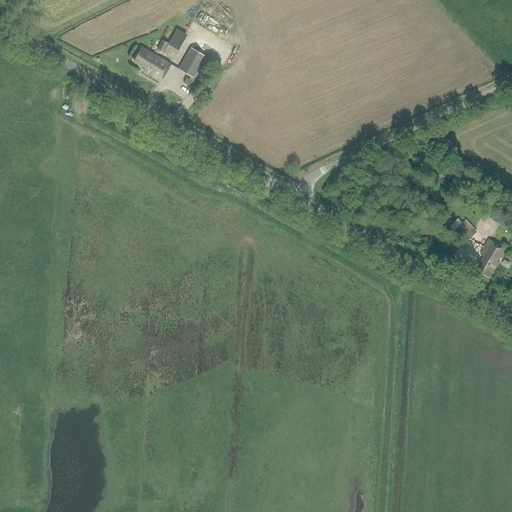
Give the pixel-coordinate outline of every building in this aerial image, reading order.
[(185,35),(175,29),(167,43),(161,39),(156,49),(163,53),(168,44),(178,49),(185,35)] [(179,70),(187,75),(186,77),(200,85),(213,61),(205,56),(191,48),(179,70)] [(161,81),(170,65),(141,49),(134,62),(147,69),(145,72),(161,81)] [(193,89),(196,83),(185,77),(181,83),(193,89)] [(441,166),(435,175),(444,180),(449,171),(441,166)] [(473,236),(456,217),(449,224),(465,242),(473,236)] [(502,259),(507,250),(489,240),(481,254),(485,256),(477,270),(491,278),(500,263),(498,262),(500,258),(502,259)]
